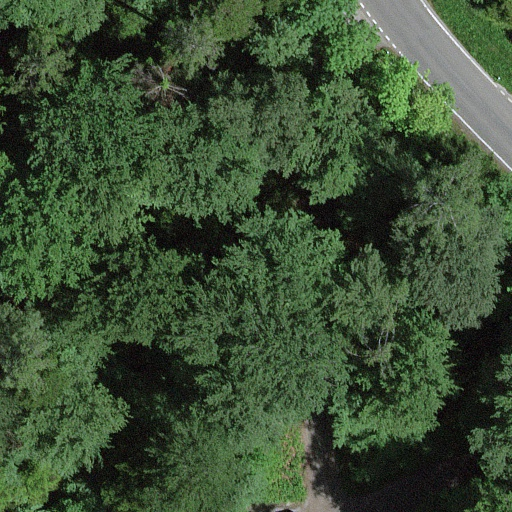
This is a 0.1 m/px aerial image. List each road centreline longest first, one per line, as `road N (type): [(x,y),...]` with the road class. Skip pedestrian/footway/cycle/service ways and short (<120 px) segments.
road 1 (track): [(326,511),(313,382),(328,100),(362,0)]
road 2 (secondary): [(388,0),(511,138)]
road 3 (track): [(511,466),(353,511)]
